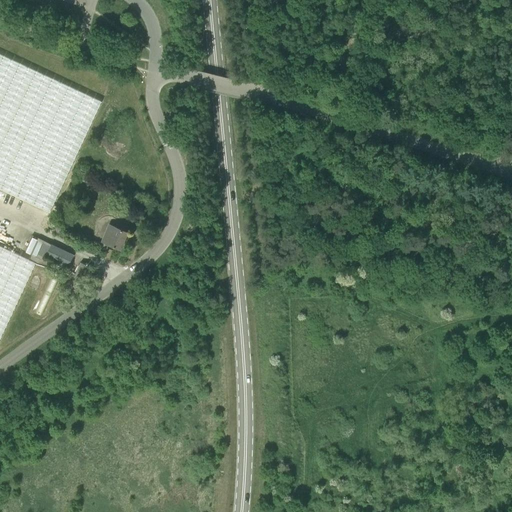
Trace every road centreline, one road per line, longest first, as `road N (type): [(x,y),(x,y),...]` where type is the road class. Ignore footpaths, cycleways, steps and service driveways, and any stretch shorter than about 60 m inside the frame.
road 1 (secondary): [(241,511),(246,431),(209,0)]
road 2 (unclassified): [(0,368),(145,263),(168,237),(181,205),(181,174),(154,114),(154,70)]
road 3 (unclassified): [(511,173),(293,102),(154,70)]
road 4 (unknown): [(511,245),(445,220),(406,217),(398,183),(407,139)]
